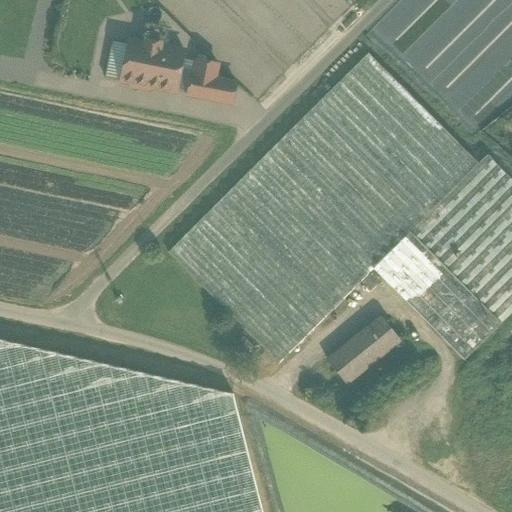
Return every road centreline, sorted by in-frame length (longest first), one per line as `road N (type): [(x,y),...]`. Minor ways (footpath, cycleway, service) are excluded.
road 1 (unclassified): [(477,511),(231,373),(0,310)]
road 2 (track): [(388,0),(62,323)]
road 3 (track): [(362,442),(444,366),(439,349),(387,303),(375,302),(274,395)]
